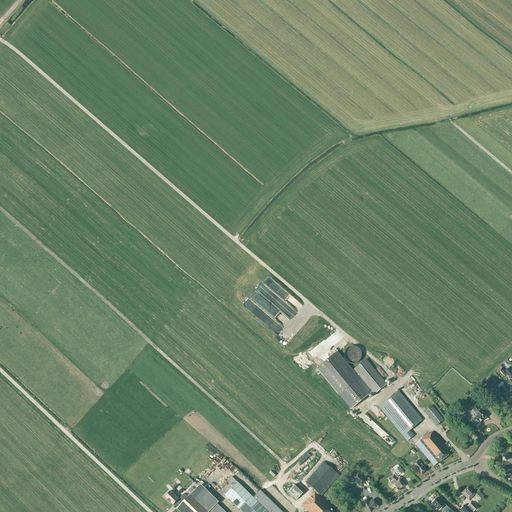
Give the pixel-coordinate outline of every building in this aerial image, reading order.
[(269,324),(278,334),(282,329),(274,319),(269,324)] [(300,337),(310,349),(329,333),(320,322),(300,337)] [(293,326),(289,330),(285,327),(278,334),(287,342),(297,331),(293,326)] [(358,374),(357,375),(337,351),(316,369),(338,396),(339,395),(351,409),(372,392),(358,374)] [(366,359),(353,369),(358,374),(372,392),(374,394),(387,384),(366,359)] [(504,371),(500,366),(498,368),(500,370),(499,370),(503,375),(506,373),(504,371)] [(486,382),(491,388),(496,383),(491,377),(489,375),(486,378),(488,380),(486,382)] [(511,395),(511,393),(508,388),(504,384),(499,388),(503,392),(508,398),(511,395)] [(409,431),(422,420),(399,391),(379,407),(407,441),(414,436),(409,431)] [(471,399),(475,404),(480,400),(476,395),(471,399)] [(476,425),(486,417),(482,412),(476,405),(472,409),(473,410),(471,411),(475,416),(477,414),(477,415),(472,420),(476,425)] [(436,426),(443,420),(431,406),(424,411),(436,426)] [(376,421),(383,417),(379,409),(374,412),(372,408),(369,410),(376,421)] [(465,422),(458,414),(455,417),(461,425),(465,422)] [(363,415),(359,421),(370,429),(372,426),(372,425),(370,427),(368,425),(371,421),(363,415)] [(446,449),(432,432),(429,434),(428,433),(415,444),(429,461),(426,463),(429,467),(432,465),(434,466),(439,462),(450,454),(446,449)] [(307,459),(308,460),(314,457),(311,452),(303,457),(305,460),(307,459)] [(511,455),(502,455),(502,458),(502,459),(502,460),(502,461),(502,464),(511,464),(511,455)] [(419,475),(425,470),(422,466),(423,466),(419,460),(412,466),(419,475)] [(317,492),(316,493),(318,495),(319,494),(321,496),(339,475),(323,462),(306,482),(317,492)] [(403,472),(399,466),(394,469),(398,476),(403,472)] [(213,480),(219,471),(216,468),(209,477),(213,480)] [(367,481),(358,472),(351,478),(360,487),(367,481)] [(392,477),(388,479),(391,484),(391,485),(396,491),(404,486),(400,479),(396,481),(395,479),(394,479),(392,477)] [(253,497),(238,482),(225,495),(241,511),(282,511),(260,490),(253,497)] [(296,500),(304,492),(296,484),(287,492),(296,500)] [(224,511),(198,486),(188,497),(181,504),(177,508),(181,511),(224,511)] [(469,500),(475,494),(468,487),(462,493),(469,500)] [(188,497),(184,494),(179,499),(170,491),(164,497),(172,506),(178,500),(181,504),(188,497)] [(479,491),(475,494),(479,500),(483,497),(479,491)] [(331,507),(318,495),(315,492),(302,506),(308,511),(333,511),(334,511),(331,508),(331,507)] [(445,504),(444,506),(442,504),(442,503),(437,498),(431,503),(439,511),(440,509),(442,511),(453,511),(451,509),(450,510),(445,504)] [(361,503),(366,511),(369,511),(379,506),(374,499),(369,502),(367,499),(361,503)] [(467,506),(472,511),(477,508),(471,502),(467,506)]
